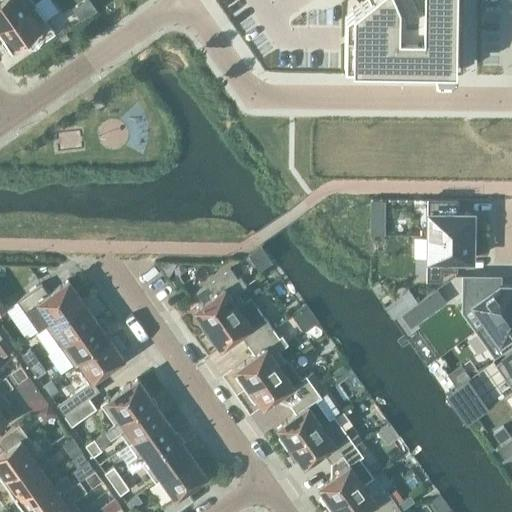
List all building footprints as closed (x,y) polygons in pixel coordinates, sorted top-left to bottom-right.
[(0,0),(0,25),(33,2),(31,0),(0,0)] [(89,0),(82,0),(71,8),(79,19),(95,8),(89,0)] [(360,0),(351,8),(350,65),(453,66),(454,0),(360,0)] [(54,32),(33,2),(0,25),(0,33),(3,38),(2,43),(6,49),(10,49),(15,46),(14,44),(23,38),(31,49),(54,32)] [(71,40),(66,34),(59,38),(64,44),(70,40),(71,40)] [(427,200),(427,234),(471,235),(472,211),(456,211),(456,199),(427,199),(427,200)] [(384,222),(370,222),(370,234),(384,234),(384,222)] [(427,234),(426,279),(441,279),(441,269),(455,269),(455,258),(471,259),(471,235),(427,234)] [(247,253),(258,270),(271,261),(261,244),(247,253)] [(204,330),(244,302),(236,291),(246,284),(240,275),(237,277),(230,267),(196,291),(203,301),(193,308),(199,316),(195,318),(204,330)] [(462,293),(483,323),(511,302),(511,283),(491,283),(491,275),(462,275),(462,293)] [(16,300),(37,330),(45,325),(81,299),(67,279),(48,292),(41,282),(16,300)] [(408,289),(397,297),(405,308),(416,300),(408,289)] [(435,289),(422,298),(430,309),(443,300),(435,289)] [(212,342),(215,339),(221,347),(240,334),(247,344),(271,326),(251,297),(244,302),(204,330),(212,342)] [(95,318),(81,299),(45,325),(58,344),(95,318)] [(475,329),(493,355),(511,341),(511,302),(483,323),(475,329)] [(109,337),(95,318),(58,344),(72,363),(109,337)] [(271,326),(247,344),(254,353),(234,367),(240,375),(237,377),(245,389),(285,360),(277,350),(287,343),(281,334),(278,336),(271,326)] [(0,353),(2,356),(10,350),(1,337),(0,337),(0,353)] [(123,357),(109,337),(72,363),(86,383),(91,380),(123,357)] [(29,365),(38,358),(30,348),(21,354),(29,365)] [(511,351),(495,364),(511,388),(511,351)] [(45,369),(38,358),(29,365),(36,376),(45,369)] [(281,393),(288,403),(313,385),(306,375),(305,374),(300,377),(287,359),(285,360),(245,389),(253,400),(257,398),(262,406),(281,393)] [(447,372),(456,386),(467,378),(470,376),(461,362),(447,372)] [(27,374),(20,363),(10,371),(17,380),(27,374)] [(313,371),(306,375),(313,385),(320,380),(313,371)] [(0,392),(2,391),(3,392),(12,385),(5,374),(0,377),(0,392)] [(47,402),(27,374),(17,380),(13,383),(33,411),(47,402)] [(114,423),(151,397),(137,377),(100,403),(114,423)] [(456,386),(445,394),(455,407),(476,391),(467,378),(456,386)] [(63,414),(88,396),(98,390),(91,380),(86,383),(56,404),(63,414)] [(313,385),(288,403),(295,412),(276,426),(282,433),(278,436),(287,448),(321,423),(328,418),(315,400),(321,396),(313,385)] [(2,391),(0,392),(0,421),(12,413),(5,404),(9,401),(3,392),(2,391)] [(96,407),(88,396),(63,414),(71,424),(96,407)] [(114,423),(104,429),(110,438),(120,431),(128,442),(164,417),(151,397),(114,423)] [(44,421),(55,413),(47,402),(36,410),(44,421)] [(164,417),(128,442),(135,453),(125,460),(132,469),(141,462),(178,436),(164,417)] [(0,475),(2,478),(39,452),(18,422),(0,435),(0,446),(2,449),(0,450),(0,475)] [(334,442),(321,423),(287,448),(295,459),(298,457),(304,465),(323,451),(330,461),(355,444),(361,439),(357,432),(350,437),(347,433),(334,442)] [(502,425),(492,432),(499,443),(510,435),(502,425)] [(58,440),(71,457),(81,450),(69,432),(58,440)] [(191,455),(178,436),(141,462),(155,482),(161,478),(161,477),(191,455)] [(503,458),(511,451),(511,436),(496,447),(503,458)] [(93,438),(85,444),(92,455),(101,449),(93,438)] [(361,439),(355,444),(359,450),(366,445),(361,439)] [(320,495),(328,506),(362,482),(372,475),(364,465),(359,457),(362,455),(359,450),(355,444),(330,461),(337,471),(318,484),(323,492),(320,495)] [(39,452),(2,478),(15,497),(46,475),(39,465),(48,459),(41,450),(39,452)] [(206,475),(191,455),(161,477),(161,478),(174,496),(161,505),(165,511),(174,511),(194,498),(187,489),(206,475)] [(87,473),(94,468),(86,456),(79,461),(87,473)] [(112,482),(120,476),(113,465),(104,471),(112,482)] [(92,486),(101,479),(94,469),(85,476),(92,486)] [(52,484),(46,475),(15,497),(26,511),(32,511),(73,484),(73,483),(66,474),(52,484)] [(128,487),(120,476),(112,482),(119,493),(128,487)] [(73,484),(32,511),(72,511),(78,508),(72,499),(86,490),(78,479),(73,483),(73,484)] [(362,482),(328,506),(332,511),(361,511),(364,510),(365,511),(382,511),(396,503),(388,492),(375,501),(362,482)] [(395,487),(388,492),(389,492),(396,503),(403,498),(395,487)] [(396,503),(382,511),(402,511),(401,509),(414,500),(409,493),(403,498),(396,503)] [(113,496),(102,504),(107,511),(112,511),(120,506),(121,506),(114,496),(113,496)]
